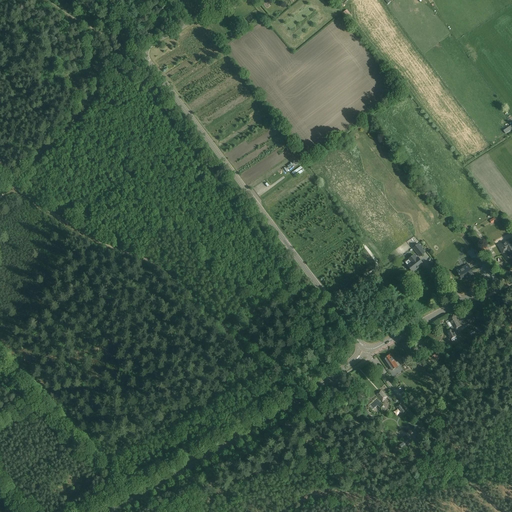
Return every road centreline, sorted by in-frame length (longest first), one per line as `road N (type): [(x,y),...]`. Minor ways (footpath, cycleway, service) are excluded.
road 1 (unclassified): [(363,347),(140,50)]
road 2 (track): [(9,186),(88,236),(167,270),(289,400)]
road 3 (tertiary): [(110,511),(293,403),(363,347)]
road 4 (track): [(370,358),(499,511)]
road 5 (track): [(9,186),(131,53)]
road 6 (track): [(0,358),(120,489)]
road 7 (tertiary): [(363,347),(511,272)]
